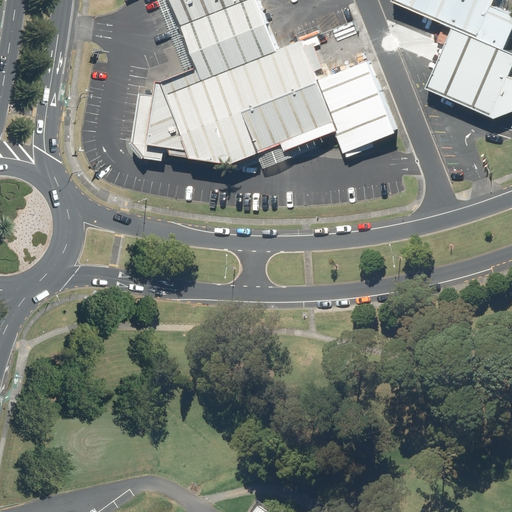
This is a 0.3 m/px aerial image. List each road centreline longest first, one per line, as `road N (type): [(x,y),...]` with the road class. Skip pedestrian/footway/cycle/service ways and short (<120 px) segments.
road 1 (secondary): [(252,242),(354,237),(455,217),(511,196)]
road 2 (secondary): [(511,253),(345,292),(251,293)]
road 3 (secondary): [(251,293),(114,276),(45,277)]
road 4 (secondary): [(61,195),(122,223),(252,242)]
road 5 (secondary): [(63,0),(44,138),(60,192)]
